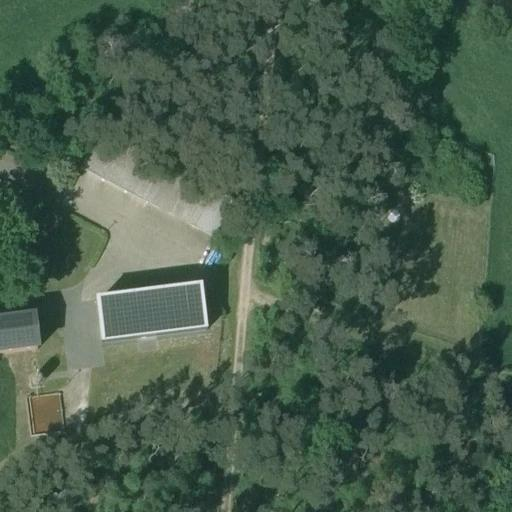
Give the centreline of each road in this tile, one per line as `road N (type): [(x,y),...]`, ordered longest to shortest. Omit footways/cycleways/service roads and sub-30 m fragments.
road 1 (track): [(278,0),(259,289),(233,511)]
road 2 (track): [(0,158),(112,105),(223,0)]
road 3 (track): [(259,289),(468,368)]
